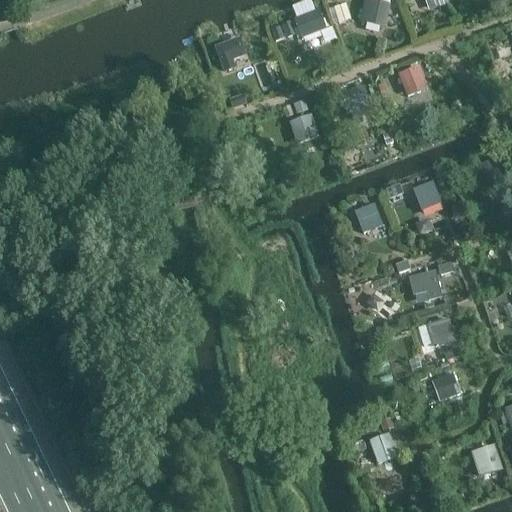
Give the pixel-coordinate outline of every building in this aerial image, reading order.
[(386,28),(392,0),(366,0),(361,22),(386,28)] [(424,0),(428,10),(452,4),(451,0),(424,0)] [(330,46),(318,16),(289,27),(301,57),(330,46)] [(242,37),(216,47),(226,74),(252,64),(242,37)] [(423,67),(395,76),(407,113),(435,103),(423,67)] [(351,121),(373,112),(362,86),(341,95),(351,121)] [(320,141),(308,113),(279,125),(291,154),(320,141)] [(495,156),(470,165),(481,196),(506,187),(495,156)] [(424,218),(445,213),(438,182),(417,187),(424,218)] [(389,228),(375,200),(348,213),(363,242),(389,228)] [(441,296),(429,271),(402,283),(414,309),(441,296)] [(429,325),(436,349),(458,342),(450,318),(429,325)] [(445,362),(462,357),(459,344),(441,348),(445,362)] [(453,365),(421,375),(429,400),(460,390),(453,365)] [(382,432),(357,441),(370,477),(396,468),(382,432)] [(494,447),(467,457),(478,486),(505,476),(494,447)]
